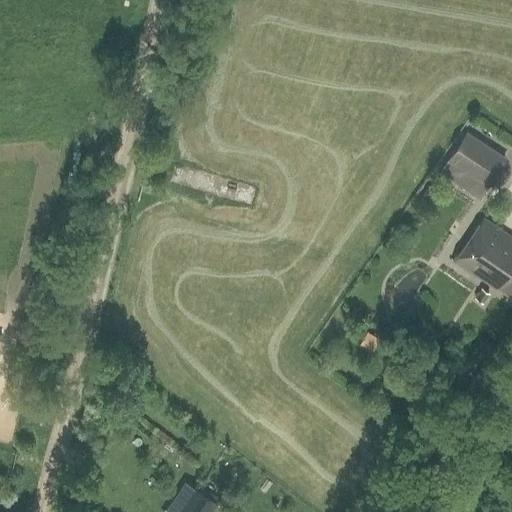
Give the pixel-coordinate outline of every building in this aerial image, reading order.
[(483,182),(500,155),(463,131),(446,158),(483,182)] [(495,285),(511,296),(511,234),(481,215),(452,257),(494,287),(495,285)] [(482,288),(475,298),(484,303),(490,294),(482,288)] [(381,340),(368,332),(361,345),(374,352),(381,340)] [(407,350),(393,345),(389,355),(402,361),(407,350)] [(194,486),(177,511),(213,511),(220,503),(194,486)]
